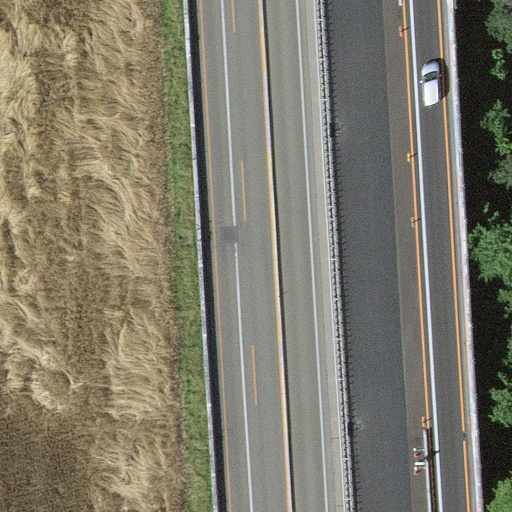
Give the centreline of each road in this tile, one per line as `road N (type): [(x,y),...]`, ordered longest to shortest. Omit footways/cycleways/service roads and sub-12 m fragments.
road 1 (motorway): [(413,511),(378,0)]
road 2 (motorway): [(265,0),(296,511)]
